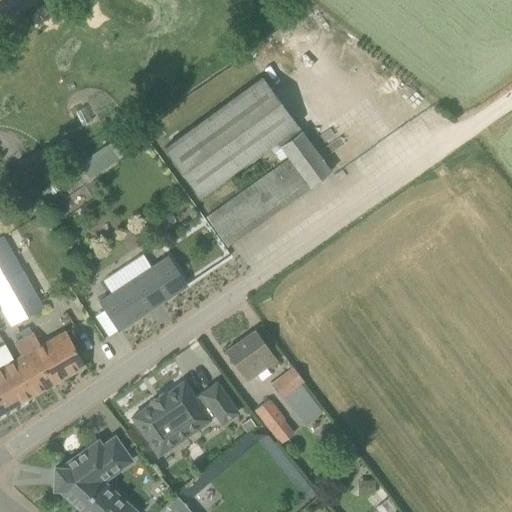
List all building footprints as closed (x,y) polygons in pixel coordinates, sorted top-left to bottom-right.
[(277,142),(294,130),(298,127),(261,77),(163,149),(200,199),(277,142)] [(122,135),(108,145),(117,159),(146,140),(136,126),(122,135)] [(331,171),(319,155),(301,131),(297,134),(294,130),(277,142),(309,187),(331,171)] [(2,237),(0,237),(0,306),(10,325),(40,305),(2,237)] [(186,285),(175,268),(167,256),(99,301),(118,330),(186,285)] [(275,359),(254,330),(225,351),(246,380),(275,359)] [(33,332),(23,338),(31,352),(36,349),(54,382),(84,365),(64,332),(41,346),(33,332)] [(34,394),(54,382),(36,349),(31,352),(23,338),(13,343),(21,356),(15,360),(34,394)] [(0,413),(34,394),(15,360),(0,367),(0,413)] [(281,398),(302,382),(304,381),(293,367),(270,384),(281,398)] [(221,423),(237,412),(216,383),(194,398),(183,381),(164,394),(163,392),(149,402),(150,404),(132,417),(158,454),(216,415),(221,423)] [(284,420),(268,399),(253,411),(269,431),(279,445),(291,436),(281,422),(284,420)] [(136,511),(124,500),(102,480),(115,471),(131,460),(114,436),(101,445),(98,440),(59,467),(55,467),(54,488),(57,488),(83,511),(136,511)] [(374,481),(357,481),(357,494),(373,494),(374,481)]
